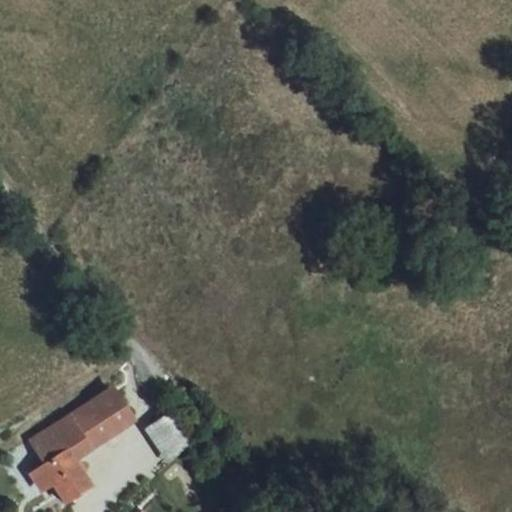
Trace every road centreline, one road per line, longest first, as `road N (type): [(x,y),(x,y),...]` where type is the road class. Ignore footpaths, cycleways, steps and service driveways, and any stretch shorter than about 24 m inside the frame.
road 1 (unclassified): [(0,176),(92,278),(137,348),(212,425)]
road 2 (track): [(212,425),(226,459),(255,491),(320,511)]
